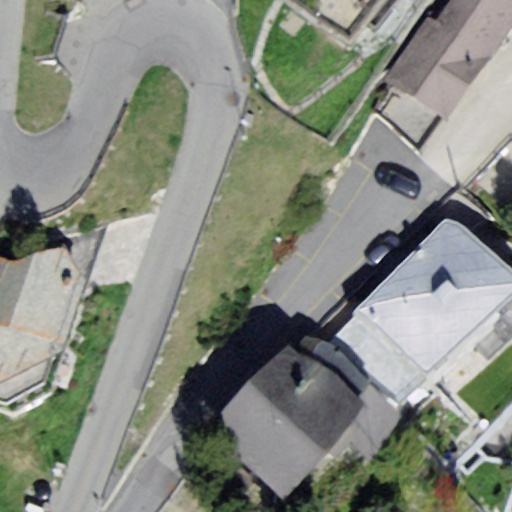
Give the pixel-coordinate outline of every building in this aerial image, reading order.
[(289,0),(287,3),(348,52),(388,0),(289,0)] [(511,0),(454,0),(385,98),(448,124),(511,28),(511,0)] [(511,310),(452,253),(371,338),(442,405),(511,332),(511,310)] [(47,389),(83,294),(63,266),(14,272),(0,267),(0,405),(6,408),(47,389)] [(282,355),(210,437),(283,501),(355,418),(282,355)]
